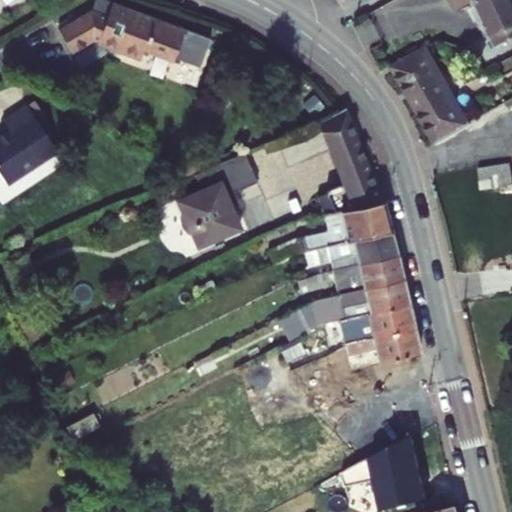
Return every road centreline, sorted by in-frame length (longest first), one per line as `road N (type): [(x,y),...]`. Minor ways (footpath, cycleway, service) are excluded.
road 1 (tertiary): [(403,164),(490,511)]
road 2 (tertiary): [(321,45),(381,107),(403,164)]
